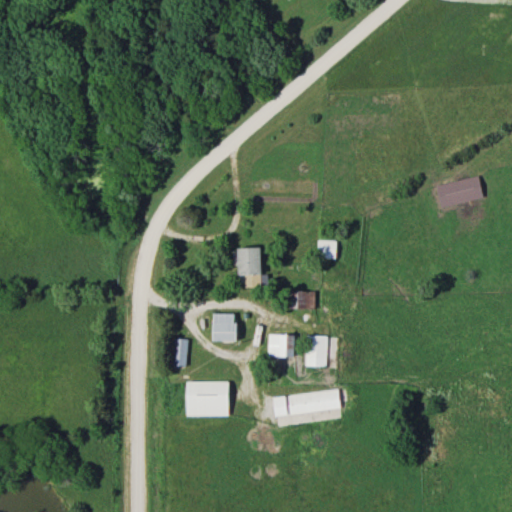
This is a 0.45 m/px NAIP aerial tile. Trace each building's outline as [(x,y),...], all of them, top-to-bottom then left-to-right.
[(438,208),(481,199),(477,177),(433,186),(438,208)] [(314,260),(333,260),(333,241),(314,241),(314,260)] [(258,248),(234,248),(234,276),(242,276),(242,288),(258,288),(258,248)] [(209,342),(233,342),(233,314),(209,314),(209,342)] [(183,368),(186,331),(173,330),(169,366),(183,368)] [(278,335),(266,335),(266,356),(277,356),(278,335)] [(324,336),(303,336),(303,367),(324,367),(324,336)] [(283,357),(291,357),(291,337),(283,337),(283,357)] [(225,416),(225,382),(183,382),(183,416),(225,416)] [(338,410),(335,389),(269,397),(271,417),(338,410)]
